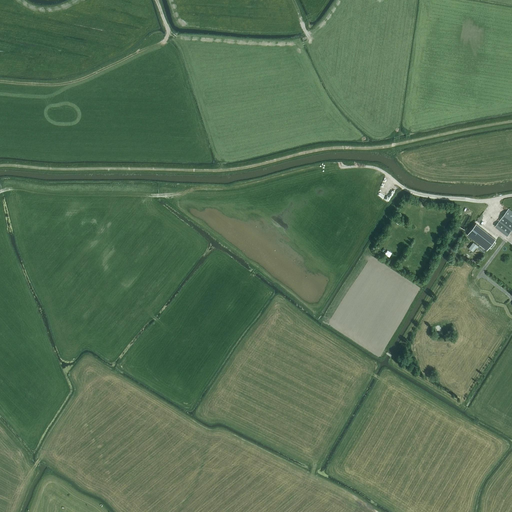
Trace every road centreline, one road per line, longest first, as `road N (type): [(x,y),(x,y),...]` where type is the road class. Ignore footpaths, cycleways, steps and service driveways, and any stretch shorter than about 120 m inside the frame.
road 1 (track): [(0,165),(234,169),(511,120)]
road 2 (unclassified): [(511,195),(425,195),(376,168),(342,167)]
